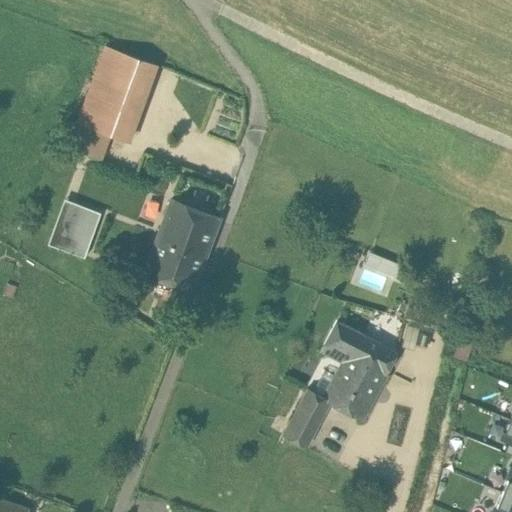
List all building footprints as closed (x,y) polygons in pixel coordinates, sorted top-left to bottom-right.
[(151,61),(105,45),(78,124),(110,134),(125,139),(151,61)] [(110,134),(78,124),(66,160),(74,163),(86,167),(97,171),(110,134)] [(52,227),(63,231),(86,167),(74,163),(52,227)] [(97,171),(86,167),(63,231),(58,246),(83,254),(111,176),(97,171)] [(218,217),(170,199),(143,271),(191,289),(218,217)] [(396,351),(336,320),(321,349),(342,360),(324,396),(330,399),(329,402),(362,419),(386,372),(385,372),(396,351)] [(324,396),(307,387),(282,435),(306,447),(329,402),(330,399),(324,396)] [(511,419),(508,418),(499,438),(509,442),(505,452),(511,455),(511,419)] [(26,511),(28,507),(0,499),(0,511),(26,511)]
